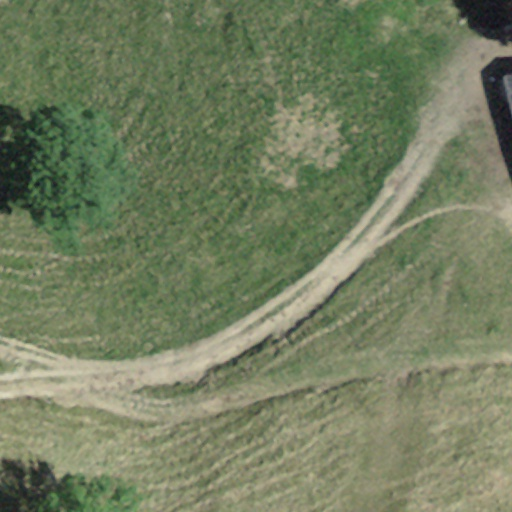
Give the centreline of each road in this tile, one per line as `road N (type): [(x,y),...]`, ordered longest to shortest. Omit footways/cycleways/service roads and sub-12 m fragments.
road 1 (track): [(511,38),(495,37),(469,54),(412,169),(309,285),(269,315),(181,358),(0,381)]
road 2 (track): [(0,348),(164,412),(206,414),(511,320)]
